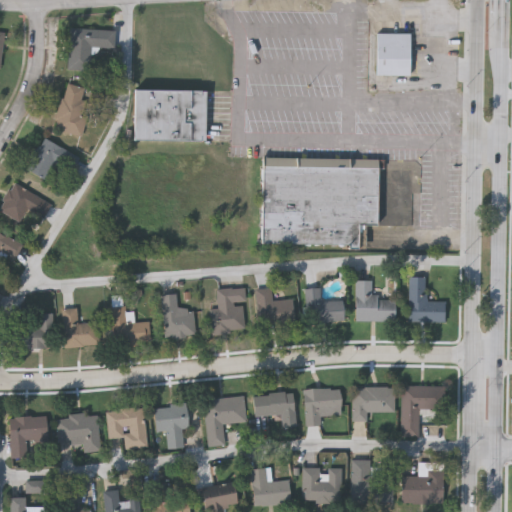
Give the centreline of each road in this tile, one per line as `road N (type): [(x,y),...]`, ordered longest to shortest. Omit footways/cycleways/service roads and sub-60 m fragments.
road 1 (residential): [(496,355),(388,355),(0,383)]
road 2 (secondary): [(495,511),(503,32)]
road 3 (secondary): [(478,0),(476,386)]
road 4 (residential): [(37,0),(34,92),(0,150)]
